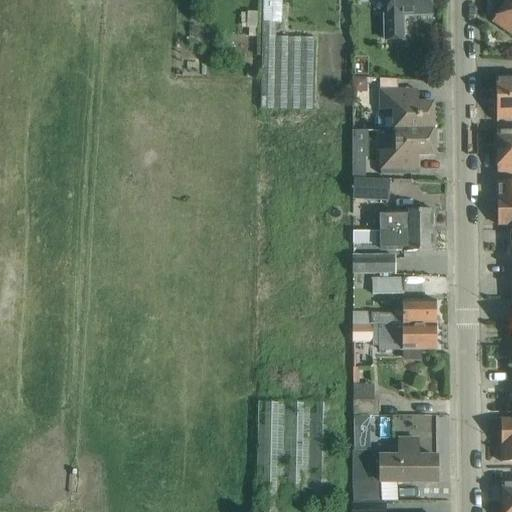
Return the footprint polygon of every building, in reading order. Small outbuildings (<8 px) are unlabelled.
[(262,0),(261,23),(260,107),(311,108),(309,40),(275,39),(276,23),(281,23),(282,0),(262,0)] [(385,40),(402,40),(401,16),(432,16),(431,0),(386,0),(387,16),(384,16),(385,40)] [(511,9),(504,4),(493,22),(511,35),(511,9)] [(247,12),(246,29),(257,29),(258,13),(247,12)] [(496,99),(511,98),(511,77),(496,77),(496,99)] [(393,131),(434,130),(433,104),(411,104),(410,91),(379,91),(380,111),(384,111),(393,111),(393,118),(393,131)] [(511,98),(496,99),(497,120),(511,120),(511,98)] [(393,111),(384,111),(384,116),(388,119),(393,118),(393,111)] [(434,130),(393,131),(393,142),(393,150),(384,151),(380,151),(381,170),(392,170),(412,170),(411,157),(434,156),(434,130)] [(497,152),(511,151),(511,130),(497,130),(497,152)] [(367,131),(352,131),(352,156),(365,157),(367,157),(367,131)] [(387,143),(384,147),(384,151),(393,150),(393,142),(387,143)] [(511,151),(497,152),(497,173),(511,172),(511,151)] [(352,179),(365,180),(365,167),(352,167),(352,179)] [(352,200),(355,200),(375,201),(386,201),(387,182),(352,181),(352,200)] [(498,204),(511,204),(511,182),(497,183),(498,204)] [(511,204),(498,204),(498,226),(511,225),(511,204)] [(380,232),(435,231),(435,211),(380,212),(380,232)] [(435,252),(435,231),(380,232),(380,252),(435,252)] [(371,232),(368,232),(353,232),(352,232),(352,243),(371,243),(371,232)] [(395,256),(354,256),(353,274),(395,274),(395,256)] [(405,294),(405,278),(373,279),(373,294),(405,294)] [(380,326),(436,326),(436,301),(402,301),(402,312),(394,312),(394,315),(380,315),(380,326)] [(352,326),(371,326),(370,313),(352,314),(352,326)] [(371,326),(352,326),(353,343),(372,342),(372,326),(371,326)] [(436,326),(380,326),(380,337),(386,337),(386,350),(403,350),(403,358),(406,360),(417,360),(420,357),(420,350),(436,350),(436,326)] [(378,416),(378,400),(353,400),(353,416),(378,416)] [(329,407),(259,406),(257,511),(273,511),(273,504),(330,506),(329,407)] [(511,441),(511,419),(501,420),(501,441),(511,441)] [(380,450),(353,450),(353,502),(381,502),(381,483),(437,483),(437,457),(418,457),(417,440),(399,440),(399,456),(380,456),(380,450)] [(511,441),(501,441),(502,463),(511,462),(511,441)] [(502,504),(511,503),(511,482),(502,482),(502,504)] [(511,511),(511,503),(502,504),(502,511),(511,511)]
